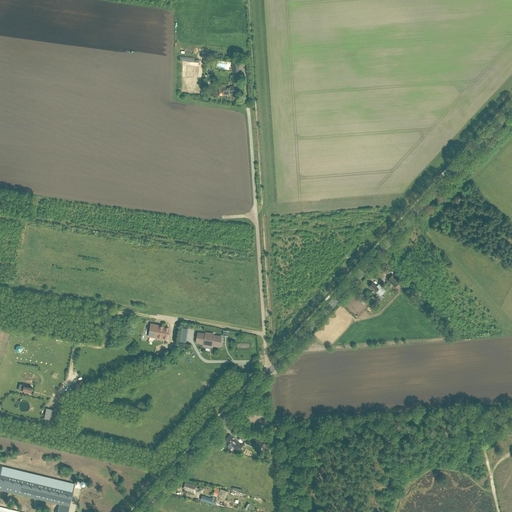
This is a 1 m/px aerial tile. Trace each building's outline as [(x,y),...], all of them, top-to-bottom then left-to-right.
[(223,94),(240,93),(240,86),(236,86),(236,82),(239,82),(238,74),(239,73),(238,60),(232,60),(233,74),(232,74),(233,82),(234,82),(234,86),(226,87),(219,87),(220,93),(223,93),(223,94)] [(217,142),(214,148),(220,151),(223,145),(217,142)] [(390,277),(398,283),(401,280),(393,274),(390,277)] [(378,294),(380,296),(385,290),(379,284),(377,286),(372,282),(369,287),(377,294),(378,294)] [(150,324),(148,336),(166,339),(168,327),(150,324)] [(214,334),(205,332),(205,334),(197,333),(196,343),(203,344),(203,345),(212,347),(212,345),(220,346),(221,337),(213,335),(214,334)] [(229,450),(232,447),(233,447),(234,448),(233,448),(236,451),(241,446),(234,439),(235,438),(234,437),(233,438),(230,434),(225,440),(227,442),(224,445),(229,450)] [(263,444),(249,437),(247,444),(254,447),(254,445),(261,448),(263,444)] [(20,511),(0,507),(0,511),(67,511),(69,506),(74,484),(1,466),(1,467),(0,471),(0,489),(59,504),(57,511),(20,511)] [(200,487),(199,488),(197,488),(197,486),(186,482),(184,488),(185,488),(184,489),(188,491),(188,490),(190,491),(195,493),(196,491),(199,492),(199,491),(203,492),(204,488),(200,487)] [(221,489),(218,496),(225,498),(227,491),(221,489)] [(200,500),(215,505),(217,500),(202,495),(200,500)]
